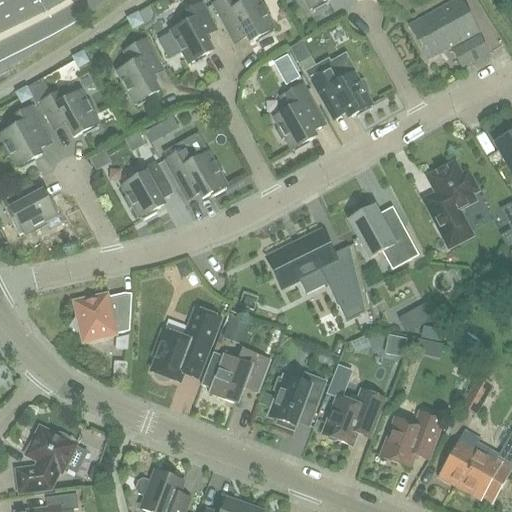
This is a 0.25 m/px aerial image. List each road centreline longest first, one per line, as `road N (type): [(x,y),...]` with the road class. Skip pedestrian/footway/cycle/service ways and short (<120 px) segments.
road 1 (residential): [(314,488),(92,401),(49,372)]
road 2 (residential): [(122,261),(280,203)]
road 3 (residential): [(280,203),(426,120)]
road 4 (residential): [(426,120),(366,4)]
road 5 (residential): [(280,203),(219,91)]
road 6 (residential): [(0,287),(122,261)]
